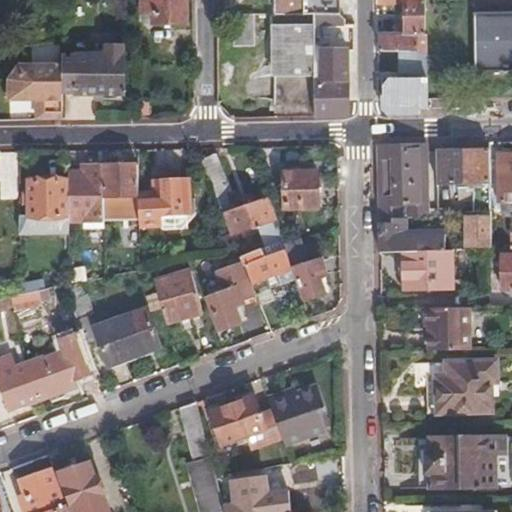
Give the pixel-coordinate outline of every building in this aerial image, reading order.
[(139,0),(140,11),(144,11),(144,13),(153,14),(153,24),(186,25),(186,0),(139,0)] [(274,0),(275,17),(305,16),(304,0),(274,0)] [(304,0),(305,16),(314,16),(314,26),(353,25),(353,23),(348,14),(339,14),(339,0),(304,0)] [(405,0),(405,34),(376,34),(376,52),(385,52),(428,52),(428,33),(426,33),(425,0),(405,0)] [(511,14),(471,15),(472,72),(511,72),(511,14)] [(254,17),(233,17),(233,47),(254,47),(254,17)] [(315,114),(314,49),(314,30),(277,30),(276,76),(275,76),(275,118),(315,118),(315,114)] [(34,49),(32,62),(51,64),(53,51),(34,49)] [(314,49),(315,114),(349,115),(348,53),(348,50),(314,49)] [(429,109),(428,52),(385,52),(385,57),(400,57),(399,72),(410,72),(410,79),(388,79),(382,86),(383,96),(381,96),(380,109),(387,115),(421,115),(421,109),(429,109)] [(75,92),(75,94),(125,95),(125,56),(76,54),(76,57),(64,56),(64,67),(63,92),(75,92)] [(63,92),(64,67),(22,66),(10,81),(10,100),(45,102),(45,122),(63,121),(63,92)] [(429,217),(428,144),(380,145),(382,223),(396,223),(396,219),(404,220),(404,217),(429,217)] [(9,176),(22,176),(22,152),(9,153),(9,176)] [(439,153),(440,184),(477,184),(477,189),(461,188),(461,201),(477,201),(476,213),(469,213),(469,252),(493,252),(494,252),(493,218),(493,152),(439,153)] [(219,153),(203,159),(219,197),(234,192),(219,153)] [(511,155),(501,156),(501,204),(511,203),(511,155)] [(139,165),(105,166),(106,221),(131,220),(131,216),(140,215),(139,195),(139,165)] [(294,172),(286,172),(287,207),(320,207),(319,172),(309,172),(309,165),(294,165),(294,172)] [(85,171),(70,172),(71,218),(70,223),(106,223),(106,221),(105,166),(85,166),(85,171)] [(31,218),(22,218),(23,237),(71,236),(70,223),(71,218),(67,218),(67,181),(31,182),(31,195),(22,195),(22,205),(31,205),(31,218)] [(140,215),(140,228),(160,228),(160,215),(188,215),(188,182),(155,183),(155,195),(139,195),(140,215)] [(261,227),(268,248),(287,243),(279,220),(277,221),(270,200),(237,211),(240,220),(234,222),(238,233),(261,227)] [(447,217),(447,236),(447,239),(457,240),(457,211),(446,211),(447,217)] [(382,253),(406,252),(447,252),(447,239),(447,236),(415,235),(415,227),(406,227),(406,235),(396,235),(396,223),(382,223),(382,253)] [(240,241),(244,254),(255,251),(251,238),(240,241)] [(287,244),(289,250),(305,299),(327,292),(322,277),(328,274),(323,259),(307,264),(298,241),(287,244)] [(243,260),(245,265),(247,264),(253,279),(251,280),(257,294),(261,306),(274,301),(270,288),(296,279),(286,251),(289,250),(287,244),(287,243),(268,248),(255,251),(244,254),(241,255),(243,260)] [(504,273),(504,257),(504,251),(494,252),(493,252),(493,273),(504,273)] [(447,252),(406,252),(406,291),(455,290),(455,252),(454,252),(447,252)] [(245,265),(243,260),(221,268),(227,285),(233,283),(234,286),(209,296),(221,327),(242,320),(236,303),(243,301),(243,299),(257,294),(251,280),(245,265)] [(157,302),(162,315),(165,323),(203,311),(190,270),(150,280),(157,302)] [(67,284),(79,317),(95,311),(84,281),(71,283),(67,284)] [(23,293),(3,297),(7,307),(33,301),(31,291),(23,293)] [(156,317),(162,315),(157,302),(151,304),(156,317)] [(471,308),(427,309),(426,326),(429,326),(429,351),(471,350),(471,308)] [(146,310),(97,328),(110,363),(159,345),(146,310)] [(27,364),(40,400),(77,387),(72,373),(92,365),(83,339),(64,346),(67,353),(49,360),(47,356),(27,364)] [(40,400),(27,364),(25,359),(24,359),(14,362),(12,357),(0,361),(0,380),(11,411),(40,400)] [(431,389),(430,364),(416,364),(417,389),(431,389)] [(493,412),(493,392),(498,392),(498,383),(498,364),(449,365),(449,376),(439,376),(440,412),(493,412)] [(319,384),(299,391),(298,386),(284,391),(269,396),(274,412),(283,436),(285,443),(328,428),(322,411),(328,409),(319,384)] [(255,396),(213,412),(225,445),(249,436),(253,447),(269,441),(283,436),(274,412),(262,415),(255,396)] [(204,511),(212,511),(226,507),(222,490),(220,482),(218,476),(200,402),(181,408),(199,461),(189,464),(204,511)] [(505,437),(431,437),(431,452),(427,452),(427,474),(420,474),(420,488),(496,487),(496,455),(506,455),(505,437)] [(90,464),(61,475),(75,511),(111,511),(99,477),(95,478),(90,464)] [(26,496),(21,499),(25,511),(70,511),(69,507),(65,508),(51,471),(21,482),(26,496)] [(282,511),(277,473),(233,480),(237,505),(234,506),(226,507),(227,511),(282,511)] [(232,489),(222,490),(226,507),(234,506),(232,489)]
